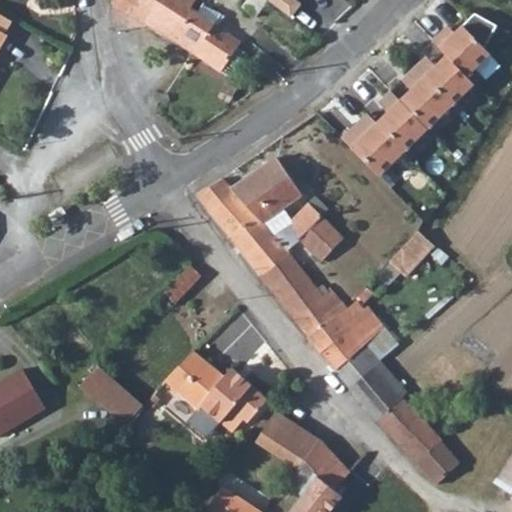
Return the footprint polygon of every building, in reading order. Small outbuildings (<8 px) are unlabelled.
[(128,15),(138,0),(117,0),(113,6),(128,15)] [(145,24),(163,0),(138,0),(128,15),(145,24)] [(162,33),(190,51),(220,71),(240,43),(219,29),(226,18),(204,6),(198,14),(189,9),(195,0),(163,0),(145,24),(162,33)] [(0,28),(9,33),(16,21),(0,12),(0,28)] [(367,114),(342,138),(380,177),(475,86),(467,78),(491,56),(485,50),(497,27),(475,15),(449,39),(442,32),(432,42),(447,57),(430,72),(421,62),(407,75),(417,85),(400,101),(391,91),(384,98),(393,108),(377,123),(367,114)] [(0,53),(11,35),(9,33),(0,28),(0,53)] [(261,222),(282,208),(301,195),(276,158),(239,184),(232,188),(261,222)] [(211,186),(196,194),(219,222),(261,276),(290,255),(287,252),(261,222),(232,188),(223,179),(211,186)] [(321,216),(327,209),(314,197),(307,203),(321,216)] [(295,236),(300,240),(322,262),(345,239),(321,216),(307,203),(292,219),(295,236)] [(54,220),(69,211),(64,204),(50,213),(54,220)] [(287,252),(300,240),(295,236),(292,219),(282,208),(261,222),(287,252)] [(123,240),(138,231),(134,224),(119,233),(123,240)] [(421,231),(392,262),(409,277),(437,246),(421,231)] [(294,319),(323,296),(318,290),(290,255),(261,276),(294,319)] [(171,299),(176,303),(202,276),(190,265),(165,293),(171,299)] [(323,296),(329,291),(327,289),(324,284),(318,290),(323,296)] [(309,338),(337,316),(347,309),(331,289),(329,291),(323,296),(294,319),(309,338)] [(168,302),(173,307),(176,303),(171,299),(168,302)] [(335,371),(362,348),(374,339),(357,318),(364,310),(357,302),(349,310),(347,309),(337,316),(350,333),(322,354),(335,371)] [(357,318),(374,339),(387,329),(369,306),(364,310),(357,318)] [(322,354),(350,333),(337,316),(309,338),(322,354)] [(349,389),(374,368),(371,362),(362,348),(335,371),(349,389)] [(199,411),(202,407),(233,433),(237,429),(244,420),(249,423),(269,400),(255,389),(232,369),(226,376),(195,351),(165,382),(199,411)] [(392,437),(418,414),(403,399),(408,394),(379,363),(374,368),(349,389),(392,437)] [(126,427),(144,406),(98,367),(80,387),(126,427)] [(0,434),(45,408),(23,370),(0,383),(0,434)] [(319,439),(275,413),(256,444),(298,470),(319,439)] [(419,466),(443,445),(442,443),(443,441),(431,429),(418,414),(392,437),(419,466)] [(301,497),(317,475),(336,489),(342,482),(352,472),(331,450),(320,438),(319,439),(298,470),(287,488),(301,497)] [(436,486),(438,483),(458,464),(459,462),(443,445),(419,466),(436,486)] [(511,457),(495,483),(511,493),(511,457)] [(451,493),(469,475),(458,464),(438,483),(451,493)] [(290,511),(329,511),(343,495),(336,489),(317,475),(301,497),(295,506),(290,511)] [(206,511),(259,511),(223,488),(206,511)] [(295,506),(301,497),(287,488),(280,496),(295,506)]
